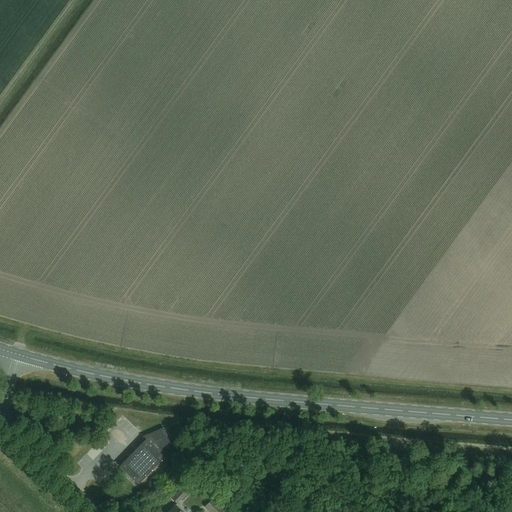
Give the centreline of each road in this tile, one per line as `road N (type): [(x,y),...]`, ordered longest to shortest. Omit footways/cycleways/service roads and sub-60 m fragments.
road 1 (secondary): [(511,419),(178,389),(13,353)]
road 2 (residential): [(95,511),(0,418)]
